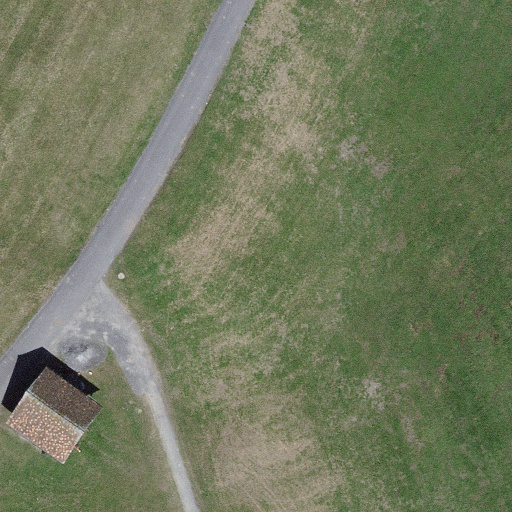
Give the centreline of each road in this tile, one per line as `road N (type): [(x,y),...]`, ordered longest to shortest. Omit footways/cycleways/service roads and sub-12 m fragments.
road 1 (track): [(87,294),(246,0)]
road 2 (track): [(87,294),(0,395)]
